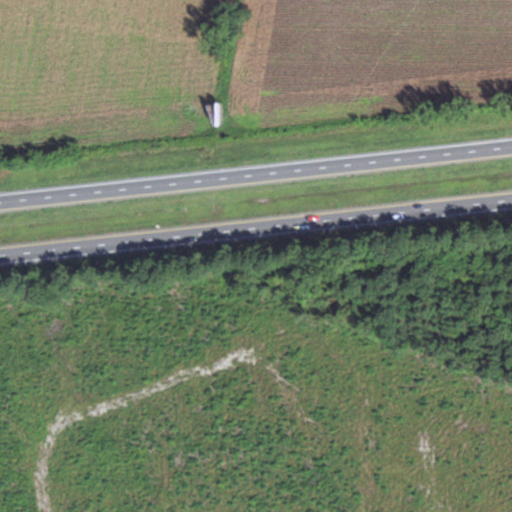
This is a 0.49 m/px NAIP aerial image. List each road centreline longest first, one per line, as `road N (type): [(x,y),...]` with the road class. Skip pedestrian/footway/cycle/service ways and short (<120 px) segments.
road 1 (motorway): [(0,255),(511,198)]
road 2 (motorway): [(511,145),(0,201)]
